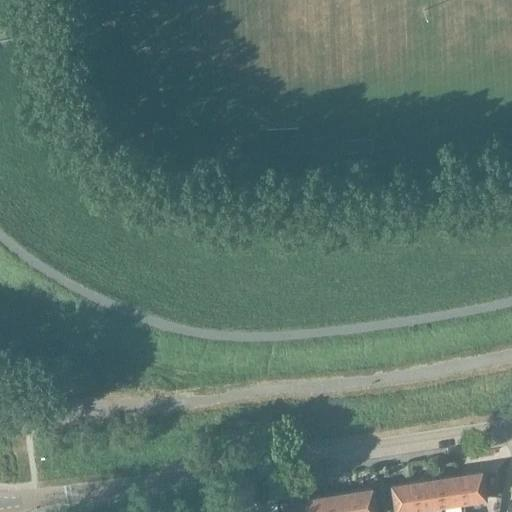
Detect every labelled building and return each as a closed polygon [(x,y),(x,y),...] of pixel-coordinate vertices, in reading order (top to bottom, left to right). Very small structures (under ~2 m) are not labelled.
[(485,498),(480,470),(458,474),(462,501),(485,498)] [(458,474),(435,477),(440,505),(462,501),(458,474)] [(435,477),(412,481),(417,508),(440,505),(435,477)] [(394,511),(417,508),(412,481),(390,485),(394,511)] [(374,511),(371,488),(347,491),(350,511),(374,511)] [(327,511),(350,511),(347,491),(325,495),(327,511)] [(306,511),(327,511),(325,495),(305,498),(306,511)] [(306,511),(305,498),(280,502),(282,511),(306,511)]
